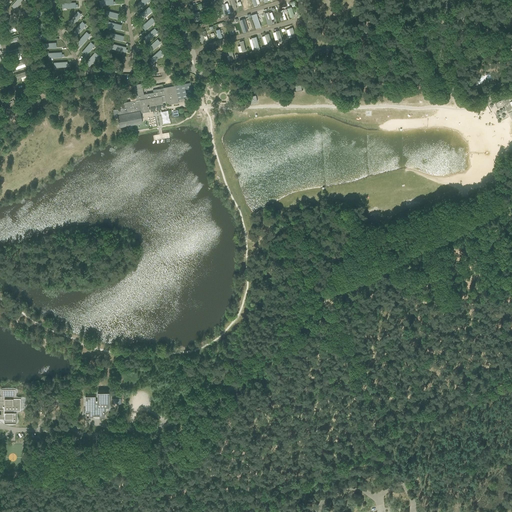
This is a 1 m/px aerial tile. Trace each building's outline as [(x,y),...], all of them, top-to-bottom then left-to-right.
[(13,7),(11,9),(13,10),(15,9),(23,0),(16,0),(11,6),(13,7)] [(141,0),(136,5),(139,9),(148,0),(141,0)] [(149,7),(139,16),(140,17),(139,18),(140,20),(142,19),(142,20),(152,11),(149,7)] [(43,9),(30,14),(32,17),(32,19),(45,14),(43,9)] [(78,11),(69,22),(70,23),(69,24),(71,26),(72,25),(81,15),(78,11)] [(106,11),(105,15),(118,19),(119,14),(106,11)] [(269,11),(264,13),(268,25),(273,23),(272,19),(274,19),(272,12),(270,13),(269,11)] [(201,19),(200,14),(199,12),(192,13),(195,22),(201,20),(201,19)] [(256,14),(251,15),(256,28),(260,27),(256,14)] [(152,17),(142,26),(145,30),(155,21),(152,17)] [(244,19),(239,20),(243,32),(248,31),(244,19)] [(82,21),(73,32),(75,33),(73,34),(75,36),(77,35),(86,25),(82,21)] [(108,22),(107,26),(120,30),(121,25),(108,22)] [(14,24),(3,28),(4,31),(9,30),(10,33),(16,31),(15,28),(14,24)] [(289,29),(286,30),(289,38),(292,37),(295,36),(292,27),(289,29)] [(145,39),(144,40),(146,42),(147,41),(158,32),(154,28),(144,37),(145,39)] [(86,32),(77,42),(79,43),(78,45),(80,46),(81,45),(90,35),(86,32)] [(111,33),(109,38),(123,41),(124,36),(111,33)] [(260,49),(256,37),(251,38),(251,39),(254,49),(255,50),(260,49)] [(157,39),(147,48),(150,52),(160,43),(157,39)] [(240,46),(238,46),(239,52),(242,51),(242,52),(246,51),(243,41),(239,42),(240,46)] [(90,42),(82,52),(85,56),(94,45),(90,42)] [(479,45),(482,50),(487,48),(484,42),(479,45)] [(113,44),(112,49),(125,52),(126,47),(113,44)] [(160,50),(150,59),(153,62),(163,53),(160,50)] [(95,52),(86,62),(87,64),(86,65),(88,67),(89,66),(90,66),(99,55),(95,52)] [(24,59),(12,63),(14,67),(15,67),(16,70),(25,66),(24,64),(25,63),(24,59)] [(27,71),(16,74),(17,79),(21,77),(21,78),(22,80),(23,81),(29,78),(28,75),(27,71)] [(162,101),(165,101),(169,104),(178,102),(175,85),(163,88),(163,90),(143,94),(142,88),(150,87),(150,82),(134,85),(135,90),(136,89),(137,95),(135,96),(136,97),(130,98),(130,101),(121,103),(121,104),(120,104),(120,105),(117,106),(117,109),(113,110),(114,119),(118,118),(119,127),(142,123),(140,113),(149,111),(148,106),(163,104),(162,101)] [(511,92),(502,98),(502,99),(495,103),(498,108),(504,105),(508,113),(511,119),(511,92)] [(88,109),(90,116),(98,114),(96,107),(88,109)] [(12,398),(12,396),(15,396),(15,389),(1,389),(1,395),(0,395),(0,418),(4,418),(4,423),(16,423),(16,412),(13,412),(13,410),(20,410),(20,398),(12,398)] [(97,399),(95,399),(95,395),(85,395),(85,410),(86,410),(86,412),(86,416),(93,416),(93,415),(99,415),(99,417),(104,417),(104,410),(105,410),(105,407),(109,407),(109,392),(97,392),(97,399)] [(314,511),(314,503),(305,504),(306,511),(314,511)]
